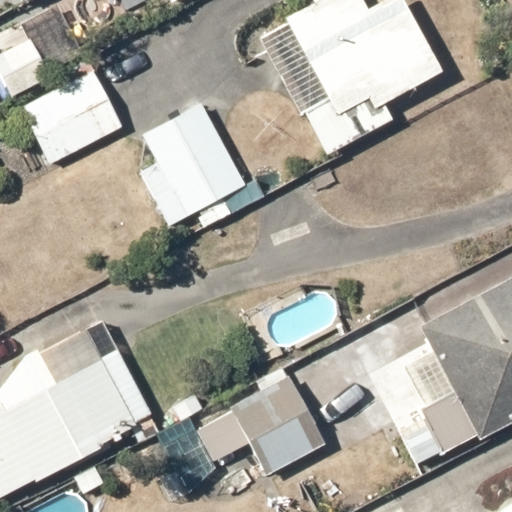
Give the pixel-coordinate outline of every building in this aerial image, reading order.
[(379,0),(365,9),(359,0),(296,0),(279,10),(285,20),(255,37),(325,154),(385,118),(377,104),(438,67),(397,0),(379,0)] [(51,74),(29,34),(0,50),(0,75),(10,95),(51,74)] [(122,126),(93,69),(20,106),(48,163),(122,126)] [(244,181),(200,102),(143,134),(173,188),(155,199),(168,223),(244,181)] [(511,426),(511,268),(412,323),(428,351),(407,362),(427,398),(415,404),(424,420),(398,434),(416,467),(480,433),(485,442),(511,426)] [(35,345),(23,351),(0,383),(0,389),(4,397),(0,399),(0,492),(151,415),(115,346),(100,354),(88,329),(40,354),(35,345)] [(159,433),(182,487),(224,468),(233,488),(321,451),(289,377),(159,433)] [(511,511),(511,497),(488,511),(511,511)]
